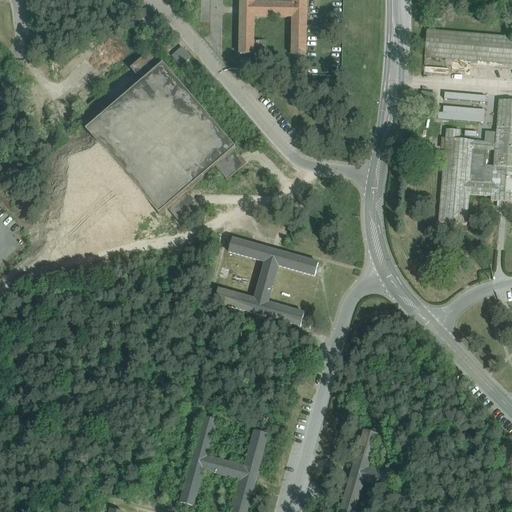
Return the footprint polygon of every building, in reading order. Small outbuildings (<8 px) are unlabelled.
[(306,0),(240,0),(240,3),(240,19),(240,55),(253,56),(253,54),(265,54),(265,43),(253,42),(254,18),(294,18),(292,56),(306,57),(306,20),(307,20),(307,4),(306,4),(306,0)] [(511,38),(427,32),(425,58),(511,64),(511,38)] [(182,49),(173,57),(181,67),(190,59),(182,49)] [(162,67),(150,53),(130,70),(142,84),(114,108),(102,94),(82,111),(94,125),(86,132),(159,217),(167,210),(179,224),(199,207),(187,193),(215,169),(227,182),(247,165),(235,151),(236,150),(163,66),(162,67)] [(435,94),(422,93),(421,105),(434,106),(435,94)] [(485,123),(486,107),(487,107),(487,96),(443,93),(440,124),(444,124),(444,120),(485,123)] [(511,101),(500,101),(496,142),(493,141),(493,135),(487,134),(486,144),(473,143),(473,142),(459,140),(460,132),(447,130),(444,168),(439,224),(451,225),(466,226),(469,195),(492,197),(491,202),(511,203),(511,101)] [(283,254),(268,250),(232,240),(229,253),(265,263),(255,301),(218,291),(215,304),(250,313),(250,314),(265,318),(301,328),(304,315),(268,304),(278,267),(315,277),(318,264),(283,254)] [(204,419),(195,454),(194,454),(190,469),(190,470),(181,505),(194,508),(204,472),(241,482),(233,511),(247,511),(254,487),(259,471),(258,471),(268,436),(255,432),(245,469),(207,459),(217,422),(204,419)] [(365,432),(354,467),(349,482),(350,482),(340,511),(354,511),(364,482),(383,488),(386,475),(367,470),(377,435),(365,432)]
